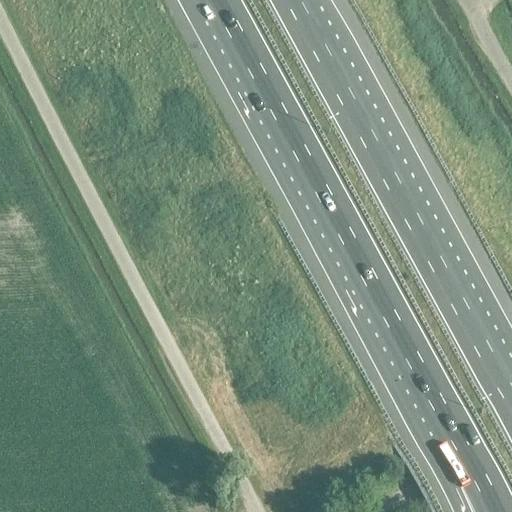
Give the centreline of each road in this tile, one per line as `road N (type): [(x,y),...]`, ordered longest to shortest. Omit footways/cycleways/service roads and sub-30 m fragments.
road 1 (unclassified): [(258,511),(0,19)]
road 2 (motorway): [(218,0),(479,478)]
road 3 (motorway): [(511,402),(291,0)]
road 4 (unclassified): [(378,511),(511,438)]
